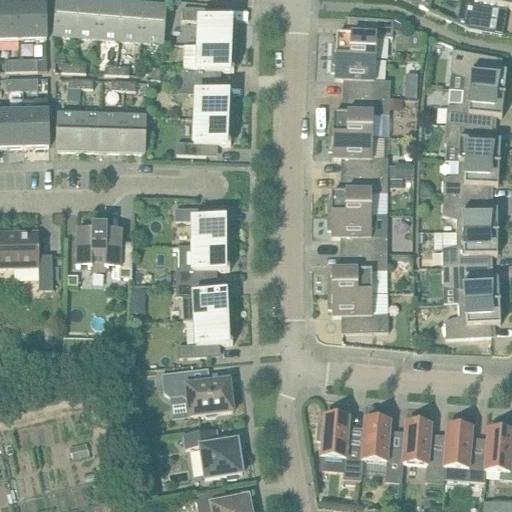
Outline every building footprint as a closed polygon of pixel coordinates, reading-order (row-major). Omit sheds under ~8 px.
[(420,0),(419,9),(429,14),(431,0),(420,0)] [(511,10),(511,0),(460,0),(456,26),(469,31),(482,34),(486,6),(511,10)] [(75,40),(78,4),(57,2),(54,38),(75,40)] [(97,42),(100,5),(78,4),(75,40),(97,42)] [(20,6),(21,42),(46,42),(45,5),(20,6)] [(119,43),(122,7),(100,5),(97,42),(119,43)] [(0,6),(0,42),(21,42),(20,6),(0,6)] [(141,45),(144,9),(122,7),(119,43),(141,45)] [(166,10),(144,9),(141,45),(163,47),(166,10)] [(182,10),(182,23),(199,24),(198,48),(240,50),(240,48),(238,32),(235,32),(235,25),(222,24),(212,24),(212,12),(182,10)] [(335,59),(375,61),(376,40),(392,40),(393,34),(393,23),(346,20),(346,21),(351,21),(350,37),(336,36),(335,59)] [(393,23),(393,34),(401,34),(401,27),(393,23)] [(179,84),(209,85),(210,73),(233,74),(234,66),(238,66),(242,50),(198,48),(197,72),(179,72),(179,84)] [(463,93),(504,97),(506,74),(497,73),(498,60),(452,52),(450,75),(464,80),(463,93)] [(348,100),(389,101),(390,84),(374,83),(375,61),(335,59),(334,82),(348,83),(348,100)] [(5,75),(21,75),(21,63),(5,64),(5,75)] [(21,63),(21,75),(47,74),(46,63),(21,63)] [(61,76),(73,77),(74,68),(62,67),(61,76)] [(74,68),(73,77),(86,77),(86,68),(74,68)] [(116,79),(117,70),(105,69),(104,78),(116,79)] [(129,70),(117,70),(116,79),(129,79),(129,70)] [(160,83),(161,71),(152,70),(151,83),(160,83)] [(23,94),(22,83),(6,83),(6,95),(23,94)] [(47,83),(22,83),(23,94),(47,94),(47,83)] [(69,92),(81,92),(81,83),(69,83),(69,92)] [(81,83),(81,92),(93,93),(93,84),(81,83)] [(111,93),(123,94),(124,85),(112,84),(111,93)] [(179,84),(179,96),(196,97),(195,122),(237,123),(237,121),(235,106),(232,105),(232,98),(220,98),(209,97),(209,85),(179,84)] [(124,85),(123,94),(136,95),(136,86),(124,85)] [(417,100),(417,91),(405,91),(404,100),(417,100)] [(445,127),(491,131),(492,119),(501,120),(504,97),(463,93),(462,106),(447,109),(445,127)] [(328,123),(328,139),(332,139),(372,140),(373,118),(389,118),(389,114),(402,115),(402,103),(389,103),(389,101),(348,100),(347,116),(342,116),(333,116),(333,124),(328,123)] [(22,114),(23,150),(49,149),(48,113),(34,114),(34,103),(23,104),(23,114),(22,114)] [(0,114),(0,150),(23,150),(22,114),(0,114)] [(56,153),(78,154),(79,117),(57,117),(56,153)] [(100,155),(101,118),(79,117),(78,154),(100,155)] [(122,155),(123,119),(101,118),(100,155),(122,155)] [(123,119),(122,155),(144,156),(145,119),(123,119)] [(177,145),(176,158),(206,159),(207,147),(217,147),(230,148),(231,141),(234,141),(237,126),(237,123),(195,122),(194,146),(177,145)] [(458,164),(499,166),(500,143),(490,142),(491,131),(445,127),(444,147),(458,151),(458,164)] [(328,139),(328,154),(332,154),(331,162),(341,162),(346,162),(345,178),(387,179),(388,162),(372,161),(372,140),(332,139),(328,139)] [(442,180),(442,199),(488,200),(488,189),(498,189),(499,166),(458,164),(457,177),(442,180)] [(395,165),(394,178),(410,179),(411,165),(395,165)] [(327,202),(327,218),(331,218),(371,218),(371,196),(387,196),(387,179),(345,178),(345,195),(340,195),(331,195),(331,202),(327,202)] [(390,181),(389,191),(402,191),(402,181),(390,181)] [(420,185),(419,198),(432,198),(432,191),(428,185),(420,185)] [(488,212),(488,200),(442,199),(442,218),(456,222),(456,235),(497,235),(497,212),(488,212)] [(229,248),(236,248),(233,231),(229,231),(229,224),(205,224),(205,212),(175,212),(175,224),(193,224),(193,249),(229,248)] [(327,218),(327,233),(331,233),(331,241),(340,241),(345,241),(345,257),(387,257),(387,240),(387,218),(371,218),(331,218),(327,218)] [(133,245),(121,245),(121,233),(107,232),(107,227),(91,227),(91,232),(77,231),(76,269),(90,270),(90,274),(106,275),(107,270),(119,271),(119,280),(132,280),(133,245)] [(38,235),(0,235),(0,269),(38,269),(39,294),(53,293),(52,258),(39,258),(38,235)] [(497,258),(497,235),(456,235),(456,248),(442,252),(442,271),(488,270),(488,258),(497,258)] [(234,265),(236,248),(229,248),(193,249),(193,273),(175,273),(175,286),(206,286),(205,273),(229,273),(229,265),(234,265)] [(331,282),(327,282),(327,297),(331,297),(371,296),(371,274),(387,274),(387,257),(345,257),(345,274),(341,274),(331,274),(331,282)] [(418,260),(418,272),(426,272),(426,260),(418,260)] [(457,293),(458,306),(499,304),(498,281),(488,281),(488,270),(442,271),(443,290),(457,293)] [(146,279),(132,280),(132,289),(146,288),(146,279)] [(194,299),(195,323),(238,322),(235,305),(230,305),(230,297),(206,298),(206,286),(175,286),(176,300),(194,299)] [(331,297),(327,297),(327,312),(331,312),(332,320),(340,320),(346,320),(346,335),(341,336),(341,337),(388,335),(388,317),(372,318),(371,296),(331,297)] [(500,327),(499,304),(458,306),(458,319),(444,324),(445,342),(491,340),(491,328),(500,327)] [(236,338),(238,322),(195,323),(196,348),(178,348),(179,361),(189,361),(209,360),(208,348),(232,346),(232,339),(236,338)] [(57,331),(44,331),(44,344),(58,344),(57,331)] [(62,341),(62,356),(76,357),(77,342),(62,341)] [(189,419),(213,417),(233,414),(229,383),(194,387),(192,374),(161,378),(163,395),(169,401),(182,399),(187,403),(189,419)] [(343,482),(360,484),(363,450),(362,450),(346,448),(349,421),(323,419),(320,459),(344,462),(343,482)] [(402,466),(403,466),(404,453),(403,453),(388,452),(390,424),(364,422),(362,450),(363,450),(360,484),(361,484),(362,463),(386,465),(385,485),(401,486),(402,466)] [(154,426),(147,427),(149,439),(161,437),(160,430),(154,426)] [(443,487),(443,482),(445,457),(444,456),(429,455),(431,428),(405,426),(403,453),(404,453),(403,466),(426,468),(425,485),(443,487)] [(484,485),(485,473),(486,460),(485,460),(470,459),(472,431),(446,429),(444,456),(445,457),(443,482),(484,485)] [(205,482),(222,479),(242,476),(237,443),(217,446),(215,432),(183,437),(185,452),(200,450),(205,482)] [(511,434),(487,432),(485,460),(486,460),(485,473),(500,474),(499,482),(511,482),(511,474),(510,474),(511,446),(511,434)] [(248,511),(246,502),(227,505),(224,492),(194,498),(197,511),(248,511)]
